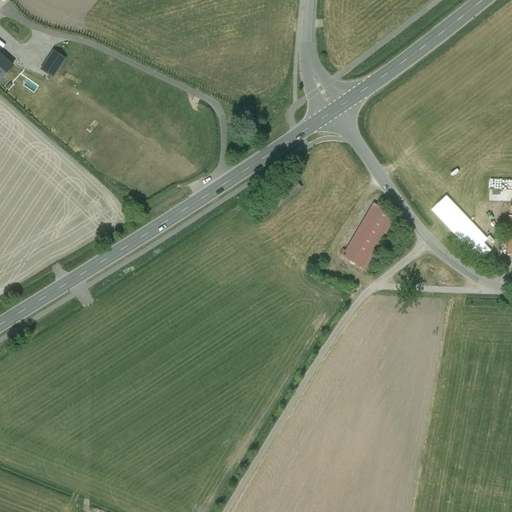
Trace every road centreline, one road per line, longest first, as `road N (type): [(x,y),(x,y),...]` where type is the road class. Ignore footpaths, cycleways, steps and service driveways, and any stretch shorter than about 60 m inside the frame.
road 1 (secondary): [(0,324),(336,109)]
road 2 (unclassified): [(430,241),(344,320),(226,511)]
road 3 (secondary): [(336,109),(481,0)]
road 4 (unclassified): [(430,241),(336,109)]
road 5 (track): [(375,286),(502,289)]
